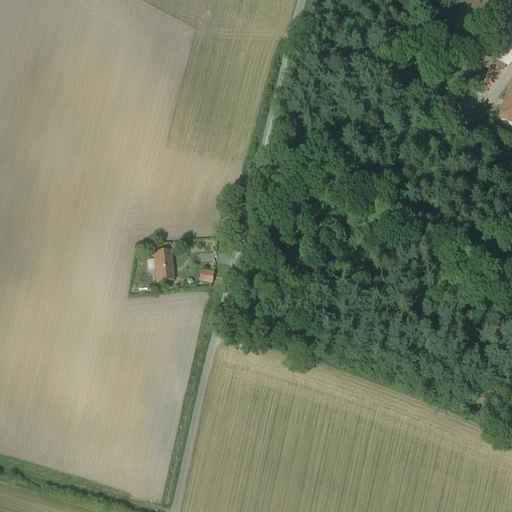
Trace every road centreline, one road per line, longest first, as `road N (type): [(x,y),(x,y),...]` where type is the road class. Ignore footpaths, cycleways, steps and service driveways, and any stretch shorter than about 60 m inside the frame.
road 1 (residential): [(174,511),(215,319),(301,0)]
road 2 (unknown): [(291,36),(444,92)]
